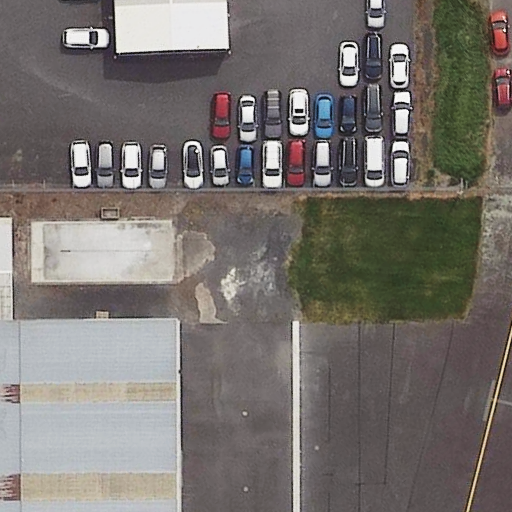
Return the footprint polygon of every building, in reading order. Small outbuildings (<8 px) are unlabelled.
[(232,0),(116,0),(119,61),(235,54),(232,0)] [(366,217),(305,215),(304,241),(365,243),(366,217)] [(178,229),(32,228),(31,289),(178,290),(178,229)] [(303,303),(301,238),(274,239),(276,304),(303,303)] [(367,302),(303,303),(304,354),(368,352),(367,302)] [(183,511),(183,329),(0,329),(0,511),(183,511)]
